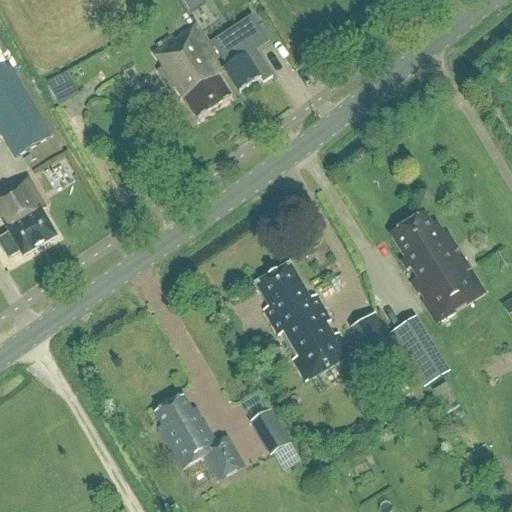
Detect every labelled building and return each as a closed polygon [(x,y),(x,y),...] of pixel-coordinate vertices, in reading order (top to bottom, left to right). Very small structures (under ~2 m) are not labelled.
[(227,1),(214,9),(224,25),(237,17),(227,1)] [(239,96),(261,82),(263,85),(272,79),(255,54),(268,45),(252,20),(212,46),(223,62),(228,69),(224,72),(239,96)] [(198,123),(231,101),(217,79),(222,75),(193,30),(154,56),(163,70),(159,74),(171,92),(176,89),(198,123)] [(10,71),(0,77),(0,133),(16,161),(50,141),(10,71)] [(23,260),(57,240),(41,213),(45,211),(27,181),(0,197),(0,222),(1,222),(10,237),(0,242),(0,246),(8,261),(20,254),(23,260)] [(437,327),(485,297),(447,235),(443,237),(436,225),(432,228),(424,216),(390,238),(404,261),(400,264),(406,272),(410,270),(417,281),(410,286),(437,327)] [(255,287),(269,310),(263,313),(278,339),(284,336),(298,359),(292,363),(305,386),(351,359),(338,336),(332,340),(325,328),(331,324),(317,301),(315,298),(310,301),(290,267),(255,287)] [(511,324),(511,303),(502,310),(511,324)] [(375,325),(355,337),(387,388),(407,376),(375,325)] [(416,329),(393,343),(427,399),(450,385),(416,329)] [(196,412),(196,411),(191,414),(183,399),(155,416),(162,428),(158,431),(158,432),(159,432),(182,472),(181,472),(182,473),(203,461),(210,463),(222,482),(244,469),(227,440),(215,446),(203,426),(199,428),(195,420),(198,418),(196,413),(196,412)] [(271,419),(252,431),(274,466),(293,454),(271,419)]
